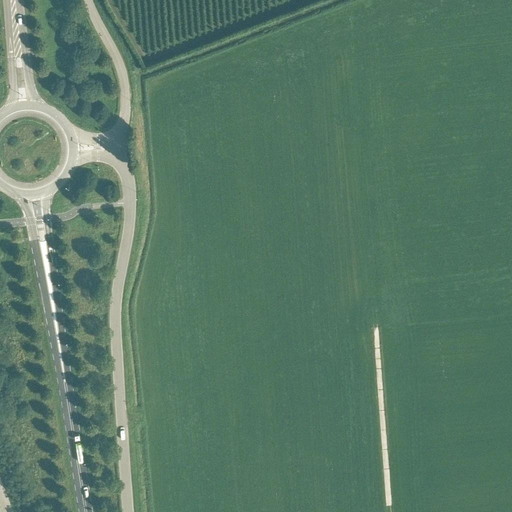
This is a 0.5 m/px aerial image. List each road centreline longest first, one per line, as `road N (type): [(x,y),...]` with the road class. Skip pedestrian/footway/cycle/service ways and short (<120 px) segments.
road 1 (unclassified): [(127,511),(112,313),(129,203),(127,179),(109,152)]
road 2 (primary): [(86,511),(50,286)]
road 3 (track): [(389,511),(375,324)]
road 4 (unclassified): [(109,152),(124,112),(124,84),(88,0)]
